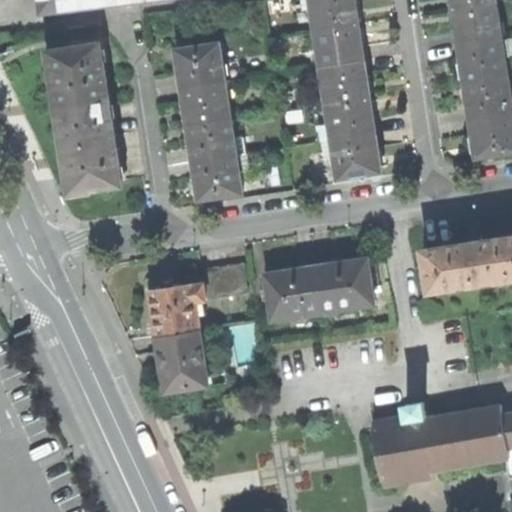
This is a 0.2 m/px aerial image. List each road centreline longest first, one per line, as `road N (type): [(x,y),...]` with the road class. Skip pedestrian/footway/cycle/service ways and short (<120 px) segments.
road 1 (residential): [(432,195),(188,232),(165,227)]
road 2 (secondary): [(159,511),(58,292)]
road 3 (residential): [(135,14),(165,227)]
road 4 (residential): [(403,0),(432,195)]
road 5 (residential): [(165,227),(40,244)]
